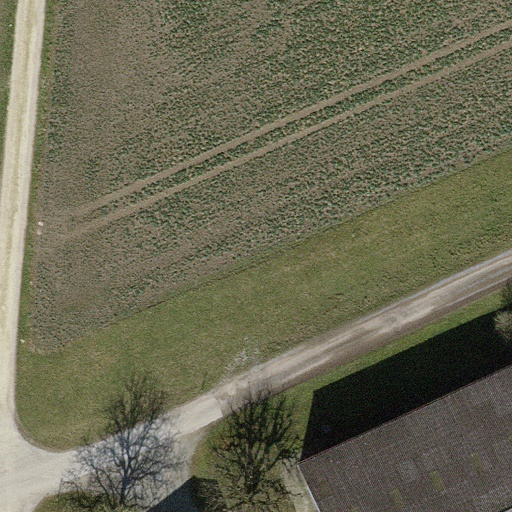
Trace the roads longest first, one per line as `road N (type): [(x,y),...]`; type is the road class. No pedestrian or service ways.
road 1 (track): [(0,493),(511,278)]
road 2 (track): [(0,373),(35,0)]
